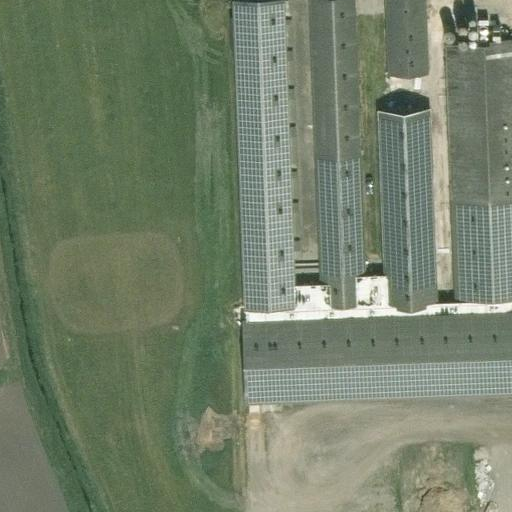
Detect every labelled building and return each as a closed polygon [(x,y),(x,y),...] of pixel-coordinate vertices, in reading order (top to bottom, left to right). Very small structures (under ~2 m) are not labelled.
[(289,0),(237,0),(247,227),(271,226),(271,243),(300,242),(289,0)] [(424,104),(381,113),(417,292),(455,285),(449,259),(452,258),(457,240),(487,234),(458,226),(495,218),(504,224),(500,232),(511,239),(511,234),(511,110),(504,105),(511,73),(511,49),(439,30),(463,145),(484,150),(487,169),(502,173),(489,193),(488,193),(458,199),(441,115),(424,104)] [(362,272),(362,294),(391,295),(391,273),(362,272)] [(481,276),(481,285),(499,284),(498,275),(481,276)] [(330,299),(329,281),(305,282),(306,300),(330,299)] [(511,357),(249,364),(250,399),(266,399),(266,412),(286,412),(286,400),(511,394),(511,357)]
